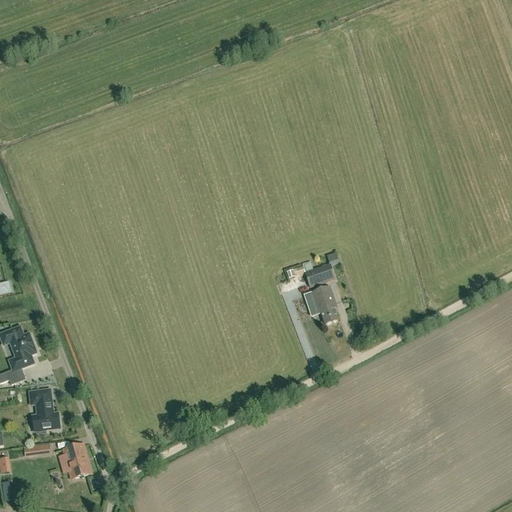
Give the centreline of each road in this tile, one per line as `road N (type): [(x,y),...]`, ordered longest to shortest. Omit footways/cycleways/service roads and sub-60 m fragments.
road 1 (track): [(109,481),(511,275)]
road 2 (unclassified): [(109,511),(109,481),(3,197)]
